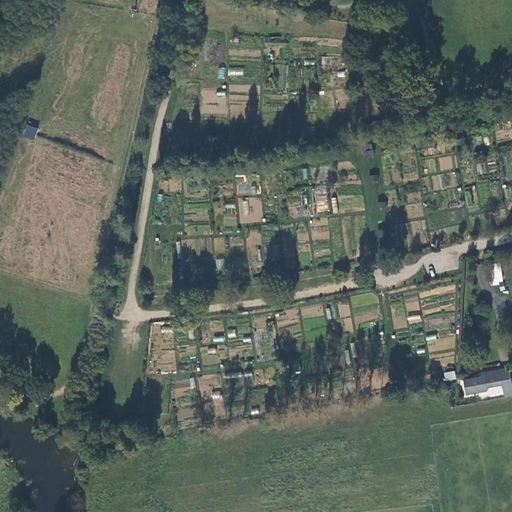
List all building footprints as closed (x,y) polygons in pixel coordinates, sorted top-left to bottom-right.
[(228,67),(228,75),(243,75),(243,67),(228,67)] [(40,130),(28,125),(23,137),(36,142),(40,130)] [(363,155),(372,156),(373,145),(364,144),(363,155)] [(316,195),(316,211),(328,211),(328,195),(316,195)] [(239,222),(261,222),(261,199),(240,198),(239,222)] [(223,226),(236,225),(236,218),(223,218),(223,226)] [(490,263),(493,284),(503,283),(501,262),(490,263)] [(350,315),(348,303),(338,305),(340,317),(350,315)] [(407,317),(409,324),(422,321),(420,314),(407,317)] [(344,318),(343,331),(351,332),(352,318),(344,318)] [(227,330),(228,338),(236,337),(235,329),(227,330)] [(483,377),(485,387),(503,384),(505,396),(511,394),(511,382),(510,370),(483,375),(483,377)] [(444,380),(455,379),(455,371),(444,372),(444,380)] [(483,377),(464,381),(467,396),(486,392),(485,387),(483,377)] [(175,380),(174,390),(188,391),(189,381),(175,380)]
